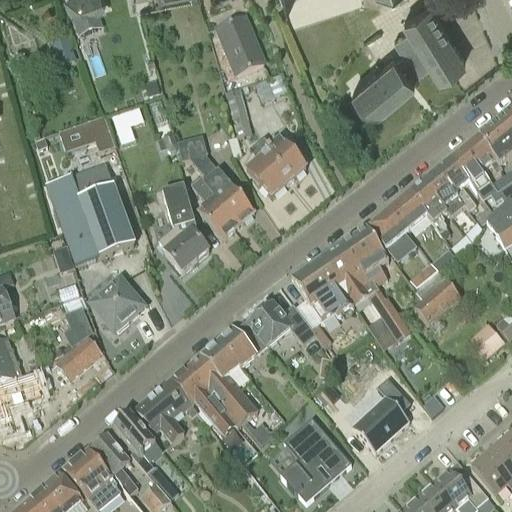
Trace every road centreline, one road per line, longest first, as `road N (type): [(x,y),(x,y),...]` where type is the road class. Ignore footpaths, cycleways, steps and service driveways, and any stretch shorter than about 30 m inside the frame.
road 1 (tertiary): [(8,487),(511,88)]
road 2 (residential): [(511,385),(498,383),(345,511)]
